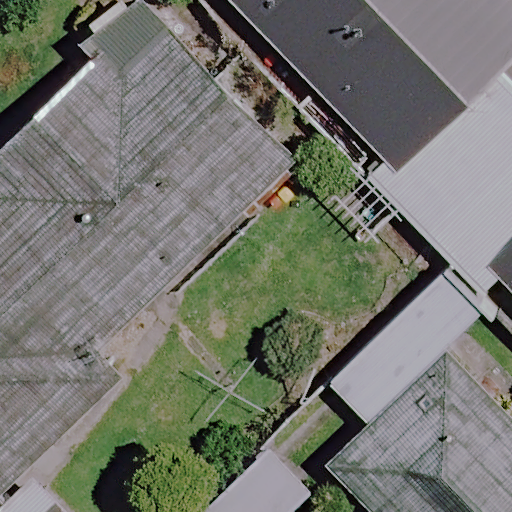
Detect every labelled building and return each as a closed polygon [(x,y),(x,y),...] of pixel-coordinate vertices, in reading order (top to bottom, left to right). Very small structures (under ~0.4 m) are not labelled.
[(440,270),(480,311),(491,322),(511,300),(511,90),(496,74),(511,58),(511,0),(222,0),(373,154),(350,177),(440,270)] [(294,160),(142,2),(0,139),(0,511),(66,511),(24,468),(120,375),(96,351),(294,160)] [(480,311),(440,270),(324,384),(363,425),(480,311)] [(423,467),(373,418),(314,479),(348,511),(511,511),(511,493),(453,436),(423,467)] [(289,511),(309,494),(257,439),(180,511),(289,511)]
